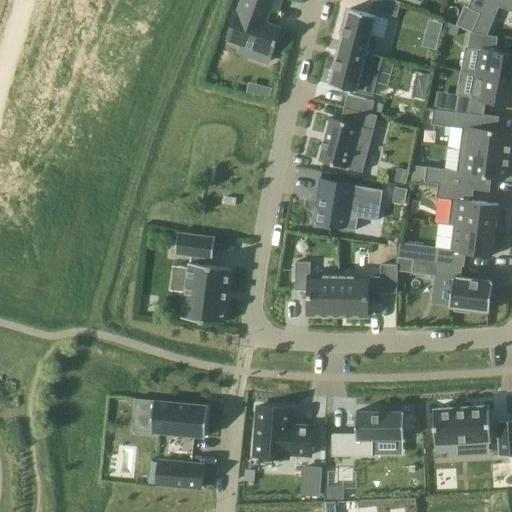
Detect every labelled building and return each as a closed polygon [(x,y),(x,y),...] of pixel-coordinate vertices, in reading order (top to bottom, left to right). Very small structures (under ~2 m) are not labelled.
[(281,0),(243,0),(239,14),(237,13),(227,39),(255,49),(257,44),(273,50),(281,29),(260,21),(265,8),(277,12),(281,0)] [(401,3),(391,0),(372,0),(370,9),(397,16),(401,3)] [(471,0),(468,8),(480,13),(481,13),(486,0),(471,0)] [(472,32),(487,35),(500,6),(511,11),(511,0),(486,0),(481,13),(480,13),(472,32)] [(373,55),(378,37),(371,35),(376,16),(350,9),(340,47),(373,55)] [(456,36),(459,27),(455,25),(450,23),(447,33),(456,36)] [(472,32),(471,32),(468,47),(482,49),(477,74),(511,80),(511,53),(496,50),(498,37),(487,35),(472,32)] [(383,57),(373,55),(340,47),(330,84),(373,96),(383,57)] [(511,80),(477,74),(473,98),(459,95),(456,112),(484,115),(486,102),(511,106),(511,80)] [(260,88),(258,96),(270,99),(272,88),(261,85),(260,88)] [(375,101),(348,94),(345,108),(371,115),(375,101)] [(371,115),(345,108),(341,120),(331,118),(320,161),(363,172),(377,117),(371,115)] [(484,115),(456,112),(434,109),(432,124),(463,128),(460,150),(509,156),(511,132),(498,130),(499,117),(484,115)] [(425,182),(439,184),(474,188),(474,189),(490,191),(491,178),(506,179),(509,156),(460,150),(457,171),(427,167),(425,182)] [(415,165),(412,180),(425,182),(427,167),(415,165)] [(406,184),(409,171),(398,168),(395,181),(406,184)] [(450,224),(456,225),(496,230),(499,204),(473,201),(474,189),(474,188),(439,184),(437,198),(453,200),(450,224)] [(396,187),(393,203),(405,205),(407,189),(396,187)] [(357,212),(358,200),(325,196),(323,208),(301,205),(296,237),(338,242),(342,210),(357,212)] [(439,248),(437,262),(462,265),(462,266),(464,266),(466,253),(492,256),(496,230),(456,225),(453,249),(439,248)] [(178,233),(175,254),(192,256),(191,263),(189,263),(182,318),(223,323),(231,268),(206,265),(207,258),(213,258),(215,238),(178,233)] [(309,290),(308,315),(338,316),(339,276),(310,276),(311,263),(296,262),(295,290),(309,290)] [(461,277),(462,266),(462,265),(437,262),(435,276),(453,278),(449,306),(455,307),(454,311),(471,314),(471,309),(490,311),(493,282),(461,277)] [(339,276),(338,316),(368,316),(369,292),(397,293),(398,265),(381,264),(381,277),(339,276)] [(208,406),(154,401),(151,433),(205,438),(208,406)] [(489,405),(434,409),(436,443),(454,442),(489,440),(491,440),(491,437),(499,436),(500,456),(511,455),(511,420),(498,421),(498,424),(490,425),(489,405)] [(258,406),(254,456),(289,458),(289,454),(311,456),(313,427),(291,425),(292,409),(258,406)] [(332,434),(332,456),(373,456),(373,439),(404,439),(404,429),(408,429),(408,415),(404,415),(404,411),(356,411),(356,434),(332,434)] [(203,465),(160,461),(158,484),(201,488),(203,465)] [(322,467),(302,466),(300,495),(320,496),(322,467)] [(244,469),(244,481),(254,482),(255,470),(244,469)] [(344,487),(327,486),(326,498),(344,499),(344,487)] [(326,511),(336,511),(336,501),(326,502),(326,511)]
